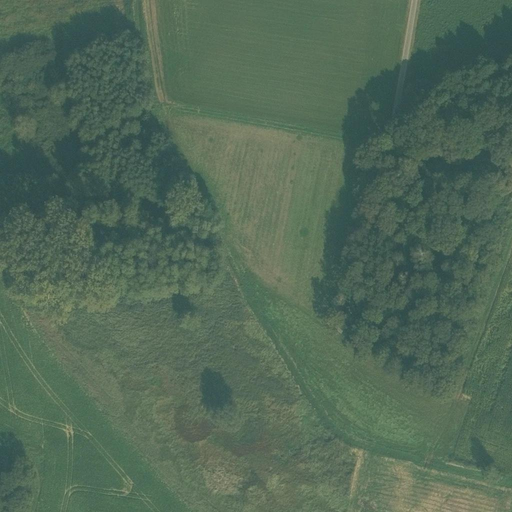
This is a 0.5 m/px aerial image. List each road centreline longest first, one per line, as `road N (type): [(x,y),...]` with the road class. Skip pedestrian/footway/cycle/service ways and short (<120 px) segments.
road 1 (unclassified): [(511,167),(392,146),(416,0)]
road 2 (track): [(139,105),(392,146)]
